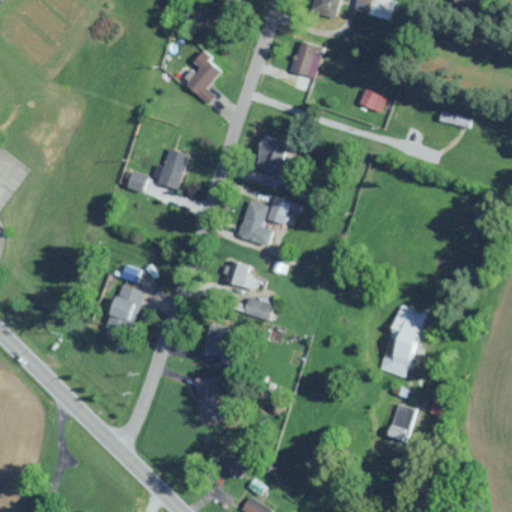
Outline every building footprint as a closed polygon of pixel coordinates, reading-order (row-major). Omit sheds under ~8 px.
[(398,3),(386,0),(378,0),(374,16),(393,21),(398,3)] [(319,80),(328,50),(307,43),(297,73),(319,80)] [(225,70),(206,56),(187,83),(207,97),(225,70)] [(451,124),(474,129),(475,121),(452,116),(451,124)] [(168,169),(162,168),(158,183),(186,190),(195,154),(174,149),(168,169)] [(253,202),(243,238),(275,247),(279,231),(269,229),(271,220),(291,226),(297,204),(279,199),(276,208),(253,202)] [(229,280),(254,291),(259,280),(252,277),(256,268),(237,260),(229,280)] [(117,313),(138,321),(148,294),(128,286),(117,313)] [(280,307),(255,299),(250,316),(275,323),(280,307)] [(385,373),(415,380),(431,313),(400,306),(385,373)] [(416,411),(400,408),(394,438),(410,441),(416,411)]
